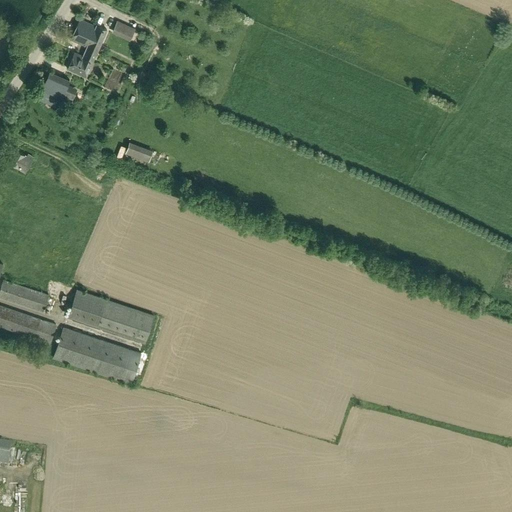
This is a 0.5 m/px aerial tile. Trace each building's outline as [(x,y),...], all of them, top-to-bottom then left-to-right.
[(67,69),(85,77),(96,53),(97,53),(107,30),(96,25),(95,26),(80,19),(71,40),(86,47),(86,48),(89,50),(86,58),(75,53),(67,69)] [(130,40),(135,29),(136,28),(117,20),(112,32),(130,40)] [(116,54),(107,87),(117,90),(127,57),(116,54)] [(50,71),(37,99),(56,107),(61,96),(71,100),(76,89),(66,84),(69,79),(50,71)] [(88,88),(83,97),(93,101),(97,92),(88,88)] [(153,150),(129,141),(125,152),(148,161),(153,150)] [(27,154),(26,156),(15,150),(8,162),(25,172),(33,157),(27,154)] [(40,297),(34,312),(66,322),(71,308),(40,297)] [(0,324),(47,338),(52,320),(0,304),(0,324)] [(129,380),(139,349),(60,324),(51,356),(129,380)] [(17,337),(14,350),(21,352),(24,338),(17,337)] [(11,443),(0,441),(0,465),(8,466),(11,443)] [(22,511),(23,499),(12,498),(11,511),(22,511)]
